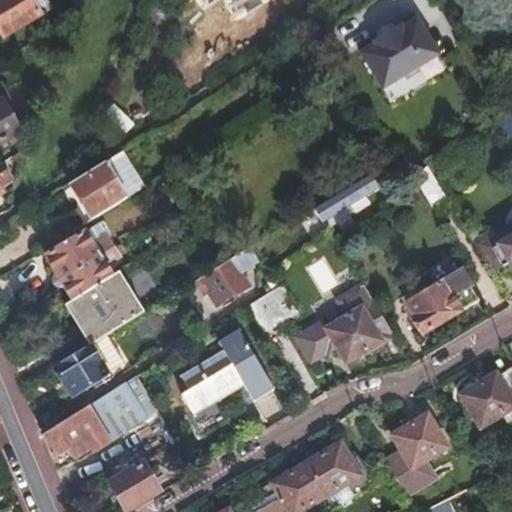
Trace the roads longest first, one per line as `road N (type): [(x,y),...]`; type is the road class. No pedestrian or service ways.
road 1 (residential): [(511,322),(418,377),(340,398),(149,511)]
road 2 (residential): [(0,391),(46,511)]
